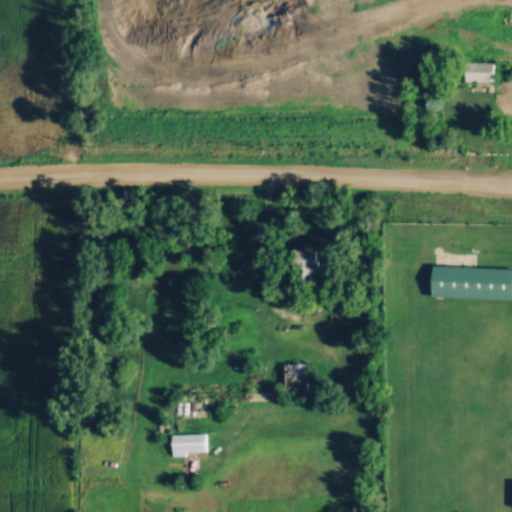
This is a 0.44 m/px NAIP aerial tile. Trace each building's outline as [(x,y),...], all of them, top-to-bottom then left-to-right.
[(509,96),(509,51),(482,51),(482,79),(493,79),(493,96),(509,96)] [(433,264),(511,266),(511,297),(432,294),(433,264)] [(511,311),(508,303),(476,319),(480,327),(511,311)] [(443,362),(444,346),(427,345),(427,373),(437,373),(438,362),(443,362)] [(290,389),(311,389),(311,363),(282,363),(282,382),(290,382),(290,389)] [(211,451),(211,431),(171,432),(171,452),(211,451)]
